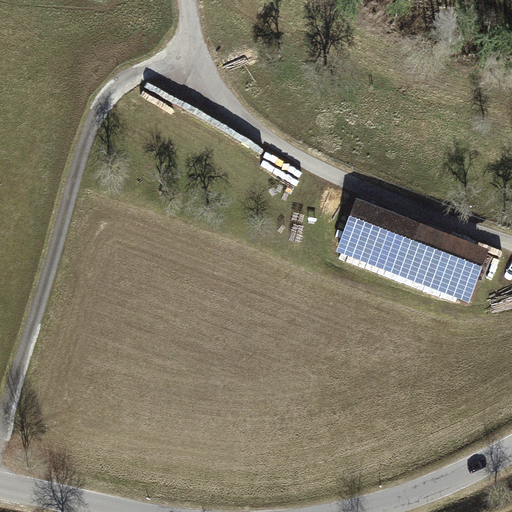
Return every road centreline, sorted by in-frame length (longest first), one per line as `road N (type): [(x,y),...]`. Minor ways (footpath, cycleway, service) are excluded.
road 1 (track): [(0,454),(91,130),(110,97),(132,80),(196,65)]
road 2 (residential): [(186,0),(196,65),(227,103),(331,170),(511,237)]
road 3 (tertiary): [(365,511),(511,451)]
